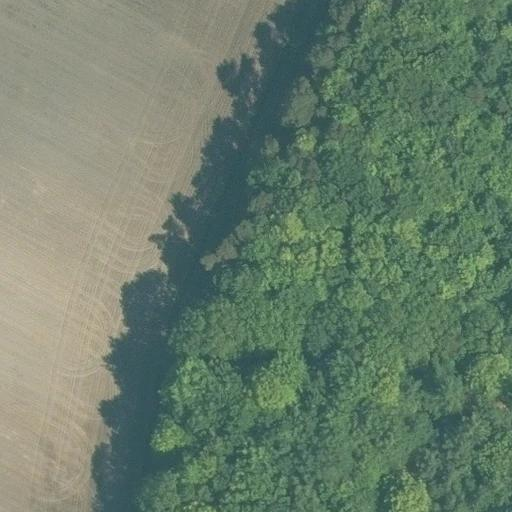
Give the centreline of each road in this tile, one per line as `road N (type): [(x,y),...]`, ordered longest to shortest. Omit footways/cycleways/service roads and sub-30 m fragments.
road 1 (track): [(126,511),(158,309),(290,0)]
road 2 (track): [(152,352),(511,372)]
